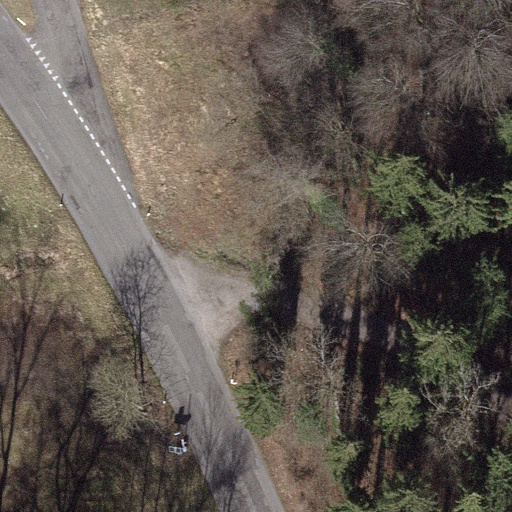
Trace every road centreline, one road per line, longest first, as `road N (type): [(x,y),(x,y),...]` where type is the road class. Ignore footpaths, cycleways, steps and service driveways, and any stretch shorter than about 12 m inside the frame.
road 1 (tertiary): [(250,511),(154,299),(60,129)]
road 2 (track): [(154,299),(265,290),(458,369),(511,413)]
road 3 (residential): [(52,0),(63,39),(60,129)]
